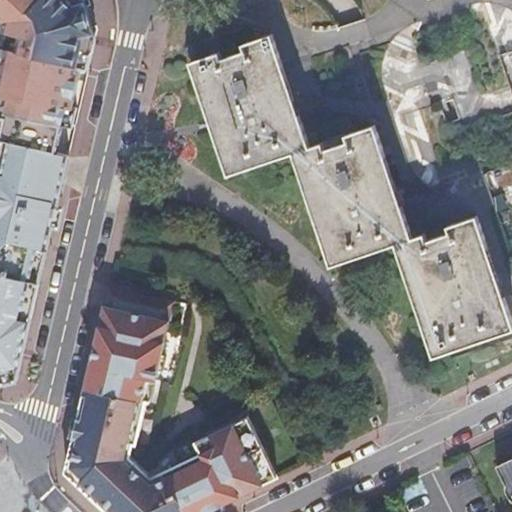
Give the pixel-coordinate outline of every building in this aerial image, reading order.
[(0,0),(0,136),(66,151),(95,29),(84,0),(0,0)] [(293,151),(308,146),(270,34),(242,44),(244,51),(220,60),(217,52),(191,62),(227,172),(293,151)] [(395,244),(409,238),(371,125),(345,133),(347,140),(322,148),(320,142),(308,146),(293,151),(331,264),(395,244)] [(0,367),(18,363),(50,222),(55,203),(66,151),(0,136),(0,367)] [(62,204),(55,203),(50,222),(56,223),(57,224),(62,204)] [(409,238),(395,244),(432,355),(511,329),(511,327),(474,217),(444,227),(446,233),(424,240),(421,234),(409,238)] [(162,350),(174,300),(109,285),(78,415),(74,435),(68,461),(69,461),(81,473),(75,479),(98,500),(104,494),(115,504),(109,511),(110,511),(201,511),(277,476),(248,416),(196,440),(202,451),(197,453),(183,460),(179,462),(165,469),(151,475),(147,471),(136,461),(129,454),(133,440),(136,441),(146,399),(150,379),(151,377),(156,378),(159,366),(162,350)] [(168,352),(162,350),(159,366),(164,368),(168,352)] [(0,377),(2,380),(15,376),(18,363),(0,367),(0,377)] [(155,380),(150,379),(146,399),(150,400),(155,380)] [(69,434),(74,435),(78,415),(73,414),(69,434)] [(195,449),(181,455),(183,460),(197,453),(195,449)] [(511,457),(494,466),(511,502),(511,457)] [(162,464),(165,469),(179,462),(176,458),(162,464)] [(68,461),(66,469),(75,479),(81,473),(69,461),(68,461)] [(104,494),(98,500),(109,511),(115,504),(104,494)]
